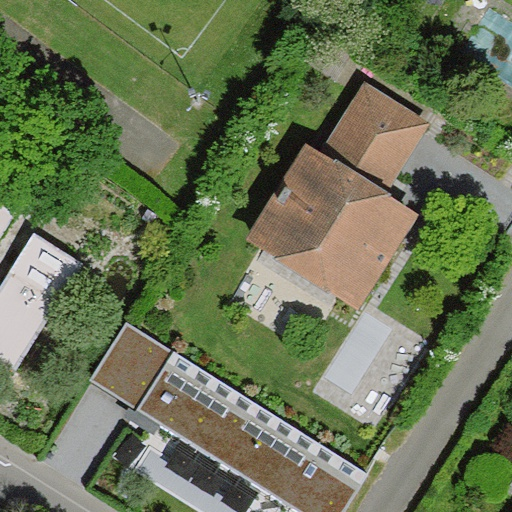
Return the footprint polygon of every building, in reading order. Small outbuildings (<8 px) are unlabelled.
[(318,163),(296,150),(233,250),(348,321),(411,220),(383,202),(425,134),(361,94),(318,163)] [(0,143),(10,130),(0,123),(0,143)] [(0,238),(18,210),(0,198),(0,238)] [(80,268),(33,238),(0,289),(0,361),(14,371),(80,268)] [(344,511),(370,472),(127,322),(92,380),(299,511),(344,511)]
